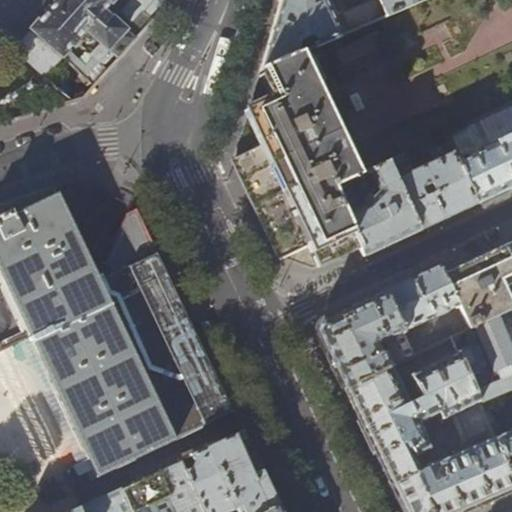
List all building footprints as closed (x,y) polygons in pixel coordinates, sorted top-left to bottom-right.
[(61,60),(83,36),(109,59),(120,47),(128,38),(129,38),(103,14),(114,0),(55,0),(28,31),(29,32),(59,59),(61,60)] [(125,0),(128,2),(117,14),(141,36),(163,11),(165,7),(158,0),(125,0)] [(280,0),(277,12),(259,72),(297,55),(300,43),(309,40),(313,48),(337,37),(324,4),(321,0),(280,0)] [(375,0),(376,1),(383,18),(423,0),(375,0)] [(324,4),(337,37),(383,18),(376,1),(340,16),(334,14),(329,2),(324,4)] [(59,59),(29,32),(12,51),(42,78),(59,59)] [(128,38),(120,47),(125,53),(134,44),(128,38)] [(297,55),(259,72),(245,120),(234,159),(247,186),(282,258),(307,246),(317,267),(350,252),(359,248),(349,226),(332,190),(361,176),(363,175),(349,148),(343,150),(299,54),(297,55)] [(511,104),(444,137),(475,205),(504,191),(511,187),(511,104)] [(434,163),(396,181),(420,231),(424,228),(475,205),(444,137),(418,149),(420,154),(428,151),(434,163)] [(404,156),(388,163),(393,176),(410,168),(404,156)] [(396,181),(393,176),(388,163),(369,172),(377,193),(369,201),(369,199),(364,202),(365,205),(351,212),(344,197),(365,187),(361,176),(332,190),(349,226),(359,248),(363,257),(385,247),(420,231),(396,181)] [(173,440),(96,282),(79,246),(51,188),(0,204),(0,268),(32,336),(95,468),(87,472),(92,481),(173,440)] [(96,282),(173,440),(233,412),(152,243),(136,210),(126,215),(103,264),(109,276),(96,282)] [(511,242),(476,259),(453,270),(443,275),(458,308),(468,329),(468,330),(511,309),(511,242)] [(421,273),(383,291),(401,333),(458,308),(443,275),(438,265),(421,273)] [(341,384),(344,389),(392,366),(381,342),(401,333),(383,291),(320,321),(316,332),(341,384)] [(511,309),(468,330),(468,329),(450,338),(453,345),(474,395),(511,377),(511,309)] [(511,490),(511,481),(493,438),(489,440),(419,470),(413,457),(429,449),(417,423),(437,414),(440,421),(445,418),(445,420),(452,417),(452,415),(455,413),(478,403),(474,395),(453,345),(404,367),(416,392),(406,397),(392,366),(344,389),(385,475),(402,511),(460,511),(469,508),(511,490)] [(489,440),(493,438),(478,403),(455,413),(468,442),(486,434),(489,440)] [(511,430),(493,438),(511,481),(511,430)] [(179,462),(180,463),(200,511),(230,511),(236,509),(237,511),(239,511),(243,511),(266,511),(279,507),(273,496),(242,431),(179,462)] [(200,511),(180,463),(119,491),(128,511),(200,511)] [(128,511),(119,491),(77,509),(78,511),(128,511)]
